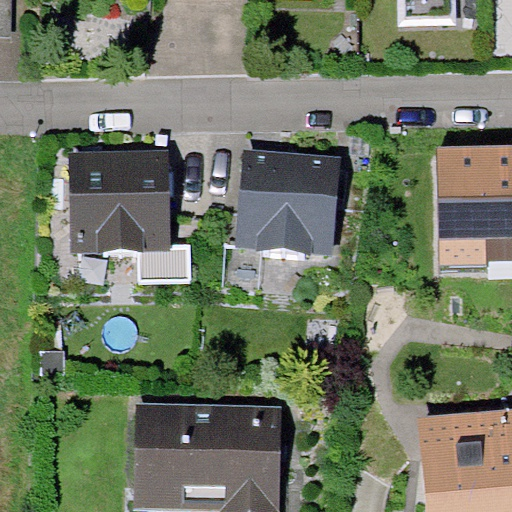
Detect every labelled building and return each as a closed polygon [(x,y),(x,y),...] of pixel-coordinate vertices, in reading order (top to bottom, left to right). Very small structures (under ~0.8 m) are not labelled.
[(9,0),(0,0),(0,38),(8,38),(9,0)] [(164,155),(65,155),(65,259),(163,260),(164,155)] [(339,162),(242,155),(235,251),(254,253),(254,258),(309,261),(309,256),(332,258),(339,162)] [(511,179),(499,181),(502,211),(511,209),(511,179)] [(511,511),(511,408),(417,417),(425,511),(511,511)] [(279,511),(279,410),(129,410),(129,511),(279,511)]
